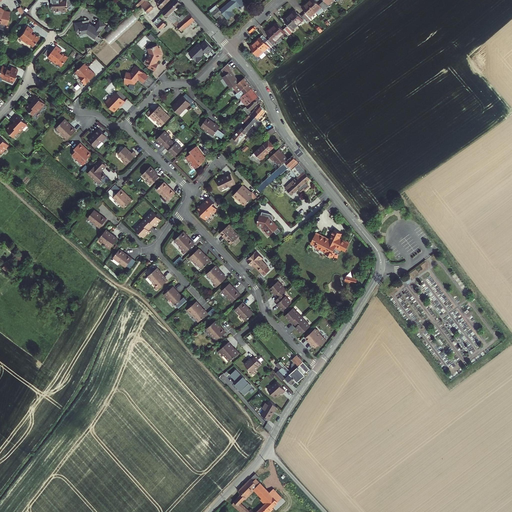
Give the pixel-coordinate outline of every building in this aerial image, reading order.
[(0,0),(0,17),(0,18),(2,18),(2,20),(9,22),(11,8),(5,7),(2,4),(0,6),(0,5),(0,0)] [(54,0),(57,9),(63,7),(62,6),(64,5),(65,9),(66,8),(72,7),(70,3),(72,0),(54,0)] [(145,0),(144,0),(140,4),(144,8),(149,3),(145,0)] [(159,0),(154,5),(159,9),(167,0),(159,0)] [(182,29),(190,22),(193,25),(198,21),(187,9),(180,15),(174,9),(182,2),(179,0),(174,0),(164,11),(182,29)] [(225,0),(217,7),(215,5),(209,9),(214,15),(220,10),(225,16),(231,12),(228,9),(234,4),(236,7),(242,2),(240,0),(225,0)] [(311,14),(316,10),(306,0),(302,5),(306,10),(303,12),(309,18),(312,15),(311,14)] [(317,0),(306,0),(316,10),(321,4),(324,7),(327,5),(321,0),(320,0),(319,2),(317,0)] [(153,7),(149,3),(144,8),(148,12),(153,7)] [(134,12),(138,17),(145,12),(141,7),(134,12)] [(295,8),(290,13),(298,22),(304,17),(307,20),(309,18),(303,12),(301,14),(295,8)] [(112,44),(138,19),(132,13),(106,38),(112,44)] [(298,22),(290,13),(284,18),(289,23),(286,25),(292,31),(295,29),(293,27),(298,22)] [(159,15),(154,21),(162,27),(167,22),(159,15)] [(81,17),(81,27),(86,27),(86,29),(91,29),(94,31),(94,32),(97,34),(97,33),(100,35),(102,32),(110,22),(104,17),(99,23),(95,20),(95,18),(81,17)] [(290,33),(292,31),(286,25),(284,27),(278,21),(272,26),(282,36),(287,30),(290,33)] [(41,35),(36,31),(35,31),(33,30),(35,26),(30,22),(22,33),(30,39),(31,38),(36,42),(41,35)] [(276,41),(282,36),(272,26),(267,31),(271,35),(268,38),(274,44),(277,42),(276,41)] [(261,35),(256,40),(265,50),(270,45),(272,46),(274,44),(268,38),(266,40),(261,35)] [(190,51),(199,60),(204,55),(202,54),(207,49),(209,51),(214,46),(207,38),(202,43),(200,41),(190,51)] [(265,50),(256,40),(250,46),(255,51),(253,53),(258,59),(261,57),(260,55),(265,50)] [(71,54),(66,51),(65,52),(62,50),(65,47),(59,43),(54,50),(50,47),(47,51),(51,54),(60,61),(60,60),(64,63),(71,54)] [(158,62),(161,56),(161,54),(162,54),(162,50),(160,50),(159,50),(158,47),(151,48),(151,53),(150,57),(149,57),(148,58),(146,61),(146,63),(151,65),(150,67),(157,70),(160,63),(158,62)] [(13,67),(10,66),(11,65),(5,62),(0,72),(5,74),(5,75),(15,80),(21,66),(14,63),(13,67)] [(81,73),(80,74),(83,78),(83,79),(86,81),(87,81),(96,72),(91,67),(90,68),(88,66),(89,65),(85,62),(81,66),(80,66),(77,69),(81,73)] [(231,68),(227,63),(222,69),(225,73),(223,75),(231,86),(235,83),(238,81),(239,80),(231,69),(231,68)] [(136,70),(133,73),(128,72),(126,84),(132,85),(132,82),(136,82),(140,77),(145,82),(150,76),(138,65),(134,69),(136,70)] [(253,86),(245,76),(239,80),(238,81),(235,83),(243,93),(248,89),(253,86)] [(243,93),(246,97),(251,94),(256,90),(253,86),(248,89),(243,93)] [(35,98),(33,100),(32,99),(28,104),(35,110),(38,106),(40,107),(47,99),(37,90),(32,96),(35,98)] [(121,90),(118,92),(125,100),(128,97),(121,90)] [(122,106),(127,101),(125,100),(118,92),(113,98),(112,97),(107,102),(116,111),(120,107),(121,105),(122,106)] [(187,106),(188,107),(193,102),(184,94),(179,99),(180,99),(174,105),(181,112),(187,106)] [(246,97),(244,99),(247,103),(254,97),(251,94),(246,97)] [(262,98),(259,95),(255,98),(254,97),(247,103),(247,104),(251,108),(262,98)] [(156,118),(157,117),(163,123),(171,115),(167,111),(166,112),(164,110),(165,109),(160,104),(151,114),(156,118)] [(251,112),(257,118),(265,108),(261,104),(257,108),(256,107),(251,112)] [(189,109),(188,107),(187,106),(181,112),(183,115),(189,109)] [(16,119),(14,121),(13,121),(7,127),(15,135),(21,128),(22,129),(29,121),(19,111),(13,116),(16,119)] [(246,121),(251,125),(257,118),(251,112),(248,117),(249,118),(246,121)] [(201,125),(207,129),(208,128),(214,133),(220,125),(214,120),(214,119),(209,115),(201,125)] [(66,135),(68,137),(78,128),(72,122),(71,123),(69,121),(70,119),(67,116),(58,125),(64,131),(63,132),(66,135)] [(251,125),(246,121),(244,125),(243,124),(240,127),(246,132),(251,125)] [(246,132),(240,127),(230,138),(236,143),(246,132)] [(105,140),(106,141),(111,136),(103,128),(98,133),(98,134),(92,140),(99,147),(105,140)] [(158,137),(162,141),(164,143),(165,142),(168,145),(174,138),(171,136),(172,135),(166,129),(158,137)] [(0,152),(3,149),(4,149),(11,142),(0,132),(0,152)] [(177,141),(174,138),(168,145),(171,148),(170,149),(172,151),(176,154),(183,146),(177,140),(177,141)] [(261,157),(275,145),(270,138),(256,150),(261,157)] [(72,152),(73,153),(73,155),(74,156),(76,156),(77,156),(84,163),(89,158),(89,156),(92,153),(92,149),(88,149),(85,147),(86,146),(81,141),(75,147),(76,149),(72,152)] [(193,150),(188,153),(189,154),(188,155),(189,157),(191,157),(197,166),(203,161),(203,160),(206,157),(207,154),(203,153),(202,151),(202,150),(198,144),(191,148),(193,150)] [(119,152),(125,158),(124,159),(128,163),(138,153),(134,149),(132,151),(126,145),(119,152)] [(288,158),(279,148),(270,156),(273,159),(274,158),(280,165),(288,158)] [(300,162),(293,154),(288,158),(280,165),(268,176),(270,179),(282,167),(283,168),(288,164),(289,165),(290,164),(293,168),(300,162)] [(107,174),(104,170),(103,171),(101,169),(107,163),(101,157),(88,171),(100,182),(107,174)] [(298,178),(287,187),(292,193),(300,186),(301,187),(304,184),(303,183),(311,176),(304,169),(305,168),(300,162),(293,168),(299,174),(296,176),(298,178)] [(158,172),(155,169),(156,169),(151,164),(143,173),(153,182),(160,175),(157,172),(158,172)] [(232,171),(225,174),(226,175),(218,178),(223,187),(230,184),(231,185),(237,181),(232,171)] [(165,180),(158,187),(164,193),(163,194),(169,199),(177,191),(171,186),(165,180)] [(234,192),(242,200),(241,202),(243,203),(245,203),(246,204),(254,197),(254,191),(250,190),(247,188),(248,187),(244,183),(234,192)] [(129,194),(129,195),(126,192),(127,191),(122,187),(113,196),(118,200),(119,199),(121,202),(122,204),(123,205),(124,205),(125,206),(133,197),(129,194)] [(217,206),(214,202),(216,201),(210,195),(205,200),(205,201),(202,204),(198,204),(198,207),(201,209),(201,212),(206,217),(213,210),(215,210),(217,208),(216,207),(217,206)] [(273,210),(265,208),(263,215),(262,215),(260,222),(266,223),(270,228),(269,229),(272,233),(275,229),(278,232),(282,229),(275,221),(274,222),(272,220),(274,219),(275,219),(275,218),(276,217),(276,216),(277,216),(277,215),(277,214),(276,213),(276,212),(275,212),(275,211),(274,210),(273,210)] [(108,217),(102,213),(102,214),(95,209),(89,217),(96,222),(95,222),(101,226),(108,217)] [(145,219),(152,226),(154,223),(155,225),(158,222),(162,218),(154,210),(145,219)] [(152,226),(145,219),(136,228),(145,236),(148,233),(147,232),(150,230),(149,229),(152,226)] [(222,231),(227,236),(228,235),(230,237),(229,238),(233,242),(241,234),(235,228),(236,227),(231,222),(222,231)] [(336,232),(338,224),(330,223),(327,234),(315,232),(315,235),(312,234),(311,242),(315,243),(315,244),(324,246),(324,244),(328,245),(328,248),(328,249),(334,250),(335,250),(336,244),(335,244),(335,240),(341,241),(342,239),(346,240),(348,232),(339,231),(339,233),(336,232)] [(99,237),(106,242),(105,244),(110,248),(118,237),(113,234),(112,234),(110,233),(110,231),(106,228),(99,237)] [(196,242),(191,236),(190,237),(187,235),(188,234),(189,233),(185,229),(176,238),(182,244),(180,246),(184,249),(186,251),(196,242)] [(196,262),(197,261),(203,267),(213,258),(209,254),(208,255),(207,256),(205,253),(206,252),(200,247),(190,256),(192,258),(196,262)] [(127,253),(120,248),(114,256),(121,261),(121,262),(126,266),(133,257),(128,252),(127,253)] [(16,249),(14,252),(23,260),(26,257),(16,249)] [(262,258),(264,256),(258,249),(248,258),(253,264),(254,262),(262,270),(269,264),(262,258)] [(219,268),(220,268),(221,267),(217,263),(208,272),(214,277),(213,279),(216,282),(218,284),(227,276),(222,270),(221,271),(219,268)] [(157,285),(159,287),(169,279),(164,273),(163,274),(160,271),(161,270),(162,269),(159,265),(149,274),(155,280),(154,281),(157,285)] [(348,275),(346,281),(358,284),(359,278),(348,275)] [(285,290),(289,286),(281,278),(272,286),(276,290),(276,289),(279,292),(279,291),(281,293),(285,290)] [(230,294),(229,295),(233,300),(242,292),(237,287),(231,281),(224,288),(230,294)] [(180,300),(184,296),(179,290),(180,289),(175,284),(165,293),(170,298),(171,297),(176,303),(180,300)] [(281,293),(277,297),(280,300),(280,301),(282,303),(282,304),(285,308),(294,300),(285,290),(281,293)] [(186,295),(184,296),(180,300),(183,304),(189,299),(186,295)] [(203,310),(201,308),(202,306),(197,300),(187,309),(192,315),(193,314),(199,321),(208,313),(205,309),(203,310)] [(241,313),(242,312),(248,318),(255,312),(249,305),(245,300),(236,308),(241,313)] [(295,321),(303,313),(294,304),(285,313),(289,317),(291,319),(292,319),(295,321)] [(297,324),(296,324),(299,327),(298,327),(302,331),(311,322),(303,313),(295,321),(297,324)] [(217,318),(207,327),(213,333),(212,334),(215,337),(216,339),(226,330),(222,325),(221,326),(219,324),(220,323),(220,322),(217,318)] [(316,325),(306,335),(310,339),(311,338),(314,341),(313,344),(317,344),(320,342),(322,342),(327,337),(319,329),(320,328),(318,326),(317,326),(316,325)] [(229,341),(219,349),(221,351),(224,354),(225,354),(230,360),(240,352),(236,348),(235,349),(232,347),(234,346),(229,341)] [(298,365),(302,362),(296,355),(292,359),(298,365)] [(256,357),(253,359),(252,359),(250,361),(249,360),(245,364),(253,372),(262,364),(256,357)] [(284,367),(278,361),(276,364),(280,369),(276,372),(277,373),(284,367)] [(296,380),(297,381),(306,373),(305,372),(308,369),(302,362),(298,365),(291,372),(286,365),(284,367),(290,374),(296,380)] [(290,374),(284,367),(277,373),(283,380),(286,377),(293,384),(296,380),(290,374)] [(236,368),(231,374),(236,379),(233,382),(246,394),(255,385),(236,368)] [(281,390),(282,391),(285,389),(277,380),(267,388),(275,396),(281,390)] [(270,420),(277,406),(272,401),(270,405),(267,404),(264,409),(266,410),(262,416),(270,420)] [(253,481),(240,493),(243,496),(241,498),(245,502),(256,492),(265,500),(263,501),(267,505),(259,511),(254,511),(253,511),(252,511),(249,511),(242,505),(238,501),(232,506),(238,511),(270,511),(280,503),(277,501),(270,494),(258,481),(257,481),(255,483),(253,481)] [(274,490),(270,494),(277,501),(281,498),(274,490)]
